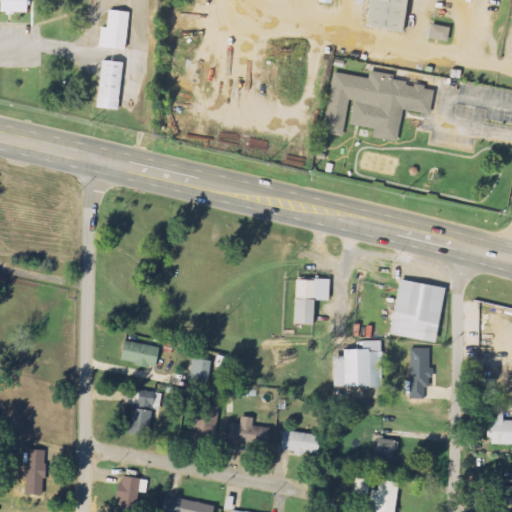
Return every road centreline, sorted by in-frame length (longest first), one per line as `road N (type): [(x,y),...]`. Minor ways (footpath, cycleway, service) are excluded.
road 1 (trunk): [(511,258),(99,159)]
road 2 (residential): [(84,511),(89,223),(99,159)]
road 3 (residential): [(468,247),(457,297),(452,511)]
road 4 (residential): [(86,447),(300,489)]
